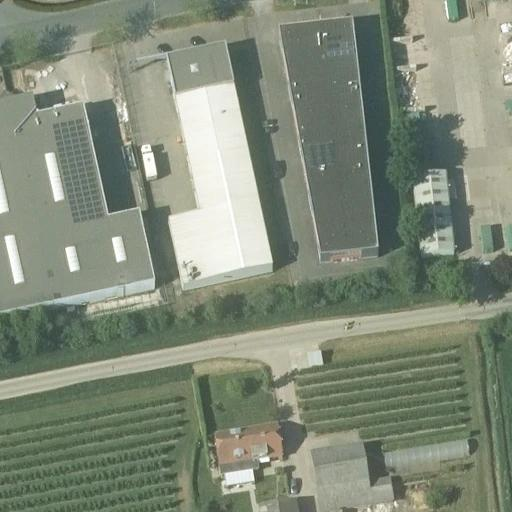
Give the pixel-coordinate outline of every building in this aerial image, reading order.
[(320,272),(377,266),(352,33),(281,41),(320,272)] [(165,65),(198,219),(167,225),(182,294),(272,275),(225,53),(165,65)] [(32,105),(8,110),(52,314),(153,292),(138,221),(107,228),(83,114),(36,124),(32,105)] [(0,324),(52,314),(8,110),(0,111),(0,324)] [(421,261),(453,257),(444,178),(433,179),(430,149),(408,152),(421,261)] [(218,470),(256,464),(282,460),(277,428),(212,439),(218,470)] [(389,481),(373,483),(368,484),(362,448),(309,457),(317,511),(352,511),(393,505),(389,481)]
